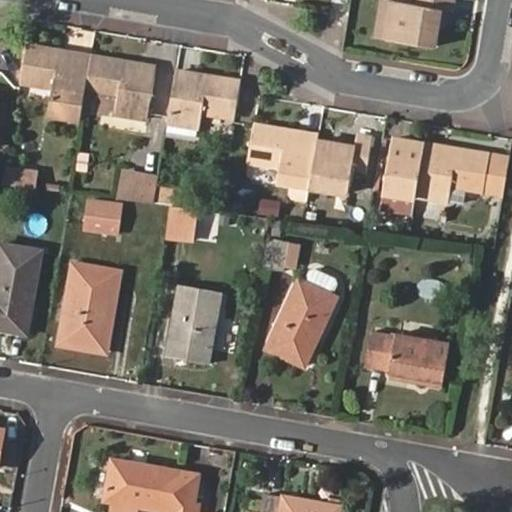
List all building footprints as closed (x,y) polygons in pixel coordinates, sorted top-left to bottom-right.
[(460,2),(451,0),(427,0),(425,14),(400,10),(394,46),(440,54),(446,18),(458,19),(460,2)] [(29,49),(22,86),(54,92),(52,105),(50,119),(83,124),(85,111),(88,96),(94,62),(29,49)] [(159,74),(94,62),(88,96),(120,103),(117,117),(151,123),(159,74)] [(246,87),(179,76),(170,125),(204,131),(208,116),(240,121),(246,88),(246,87)] [(120,103),(88,96),(86,111),(117,117),(120,103)] [(323,145),(323,140),(260,128),(254,164),(285,171),(282,184),(297,187),(315,190),(323,145)] [(359,152),(323,145),(315,190),(352,197),(356,172),(371,175),(376,144),(361,142),(359,152)] [(421,199),(429,148),(398,144),(389,198),(420,203),(421,199)] [(511,166),(511,161),(429,148),(421,199),(454,205),(456,191),(507,199),(511,166)] [(8,167),(5,184),(38,188),(40,172),(8,167)] [(128,169),(126,185),(132,187),(135,170),(128,169)] [(126,185),(123,199),(156,204),(161,174),(135,170),(132,187),(126,185)] [(312,205),(315,190),(297,187),(295,198),(298,203),(312,205)] [(195,241),(201,206),(172,201),(166,236),(195,241)] [(116,235),(118,221),(88,216),(86,230),(116,235)] [(261,268),(283,272),(288,243),(273,240),(266,248),(261,268)] [(0,327),(27,332),(42,252),(0,244),(0,327)] [(78,283),(75,284),(66,339),(101,344),(112,274),(81,268),(78,283)] [(309,278),(336,288),(340,278),(313,268),(309,278)] [(335,298),(297,281),(266,349),(303,366),(335,298)] [(166,356),(179,286),(170,285),(157,364),(215,375),(229,295),(221,293),(208,364),(166,356)] [(221,293),(179,286),(166,356),(208,364),(221,293)] [(390,370),(388,376),(442,385),(449,342),(396,333),(395,336),(371,333),(365,365),(390,370)] [(193,502),(197,475),(111,459),(104,500),(147,509),(148,510),(159,511),(196,511),(198,502),(193,502)] [(338,511),(339,507),(264,494),(260,511),(338,511)]
